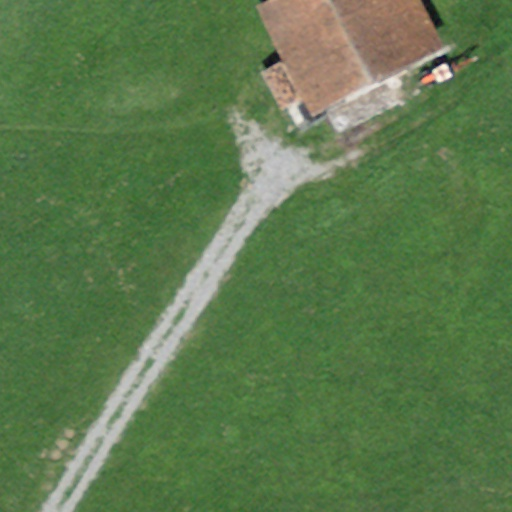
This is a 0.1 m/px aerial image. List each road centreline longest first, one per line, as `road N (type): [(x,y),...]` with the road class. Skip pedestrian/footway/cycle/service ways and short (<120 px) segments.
road 1 (track): [(296,152),(250,207),(56,511)]
road 2 (track): [(296,152),(426,106),(511,57)]
